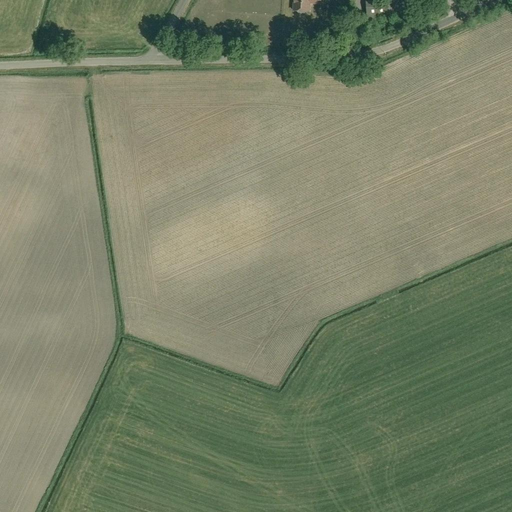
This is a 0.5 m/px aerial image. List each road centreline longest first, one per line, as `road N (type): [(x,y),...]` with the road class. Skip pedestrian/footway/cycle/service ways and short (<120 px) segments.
road 1 (unclassified): [(157,61),(355,57),(496,0)]
road 2 (unclassified): [(0,67),(157,61)]
